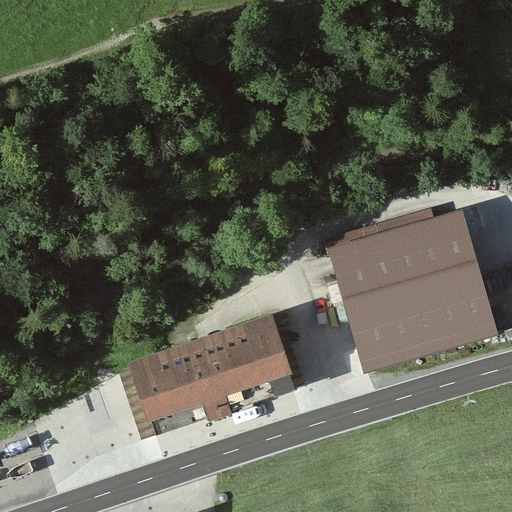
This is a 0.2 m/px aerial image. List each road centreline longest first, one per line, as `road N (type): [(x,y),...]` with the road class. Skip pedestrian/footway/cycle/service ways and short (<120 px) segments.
road 1 (tertiary): [(65,511),(511,367)]
road 2 (track): [(0,83),(148,31),(291,0)]
road 3 (unknown): [(207,306),(300,274),(372,409)]
